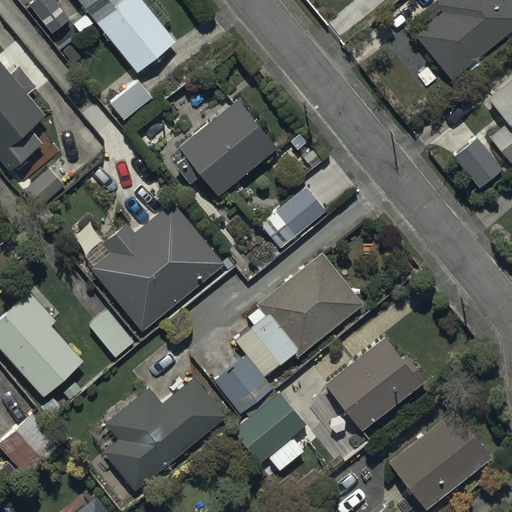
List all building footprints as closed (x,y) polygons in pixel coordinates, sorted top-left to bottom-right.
[(57,0),(28,0),(52,27),(69,13),(57,0)] [(81,0),(134,63),(173,32),(160,17),(166,12),(155,0),(81,0)] [(511,2),(510,0),(443,0),(438,5),(444,12),(415,36),(454,80),(511,30),(511,2)] [(0,152),(8,163),(40,137),(27,120),(41,108),(24,87),(33,80),(16,58),(6,66),(0,57),(0,152)] [(511,162),(511,80),(488,99),(508,123),(491,137),(511,163),(511,162)] [(275,140),(234,91),(176,139),(183,148),(171,159),(189,180),(201,170),(217,188),(275,140)] [(61,180),(42,159),(19,180),(38,201),(61,180)] [(323,204),(303,180),(257,218),(278,242),(323,204)] [(221,258),(169,194),(131,225),(124,216),(100,235),(109,245),(89,261),(140,324),(221,258)] [(360,296),(318,246),(254,298),(256,301),(244,311),(251,320),(233,335),(244,347),(211,375),(241,411),(230,421),(259,455),(303,418),(263,370),(291,347),(294,351),(360,296)] [(28,284),(0,308),(0,342),(41,390),(82,355),(50,318),(55,315),(28,284)] [(108,302),(86,318),(111,350),(133,334),(108,302)] [(381,330),(322,376),(345,405),(328,419),(348,444),(363,432),(357,424),(423,373),(403,348),(398,352),(381,330)] [(220,410),(189,371),(159,395),(147,380),(101,416),(114,433),(101,444),(131,482),(220,410)] [(449,400),(385,452),(433,511),(439,511),(496,467),(484,453),(489,449),(449,400)] [(58,434),(32,406),(0,436),(0,441),(24,466),(58,434)] [(396,511),(385,499),(370,511),(396,511)]
